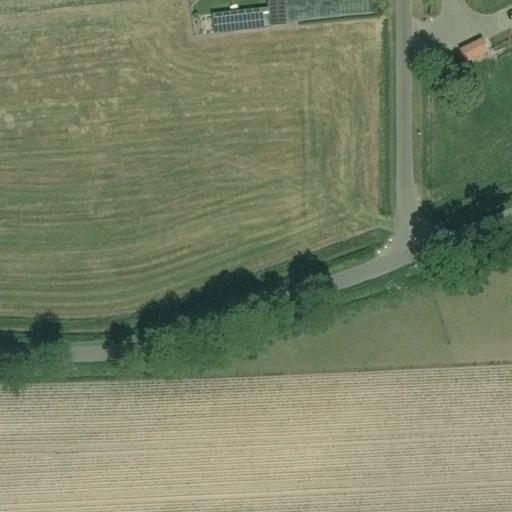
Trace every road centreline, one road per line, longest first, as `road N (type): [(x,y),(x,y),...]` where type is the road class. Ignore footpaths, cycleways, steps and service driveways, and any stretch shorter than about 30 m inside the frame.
road 1 (unclassified): [(0,351),(135,347),(405,255)]
road 2 (unclassified): [(405,255),(403,0)]
